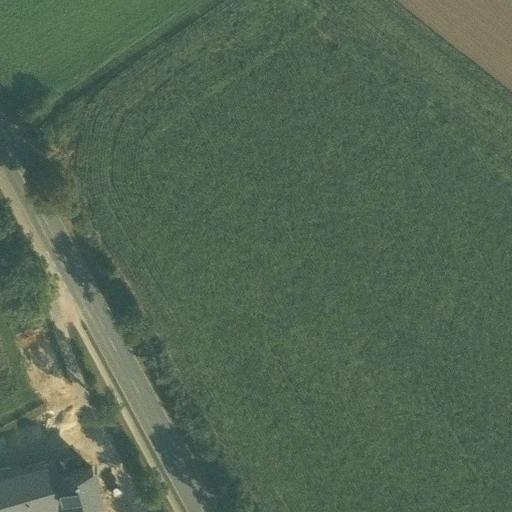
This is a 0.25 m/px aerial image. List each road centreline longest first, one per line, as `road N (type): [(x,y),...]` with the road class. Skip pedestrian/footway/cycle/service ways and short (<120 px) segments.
road 1 (secondary): [(202,511),(0,138)]
road 2 (track): [(0,152),(217,0)]
road 3 (track): [(52,284),(61,342),(138,511)]
